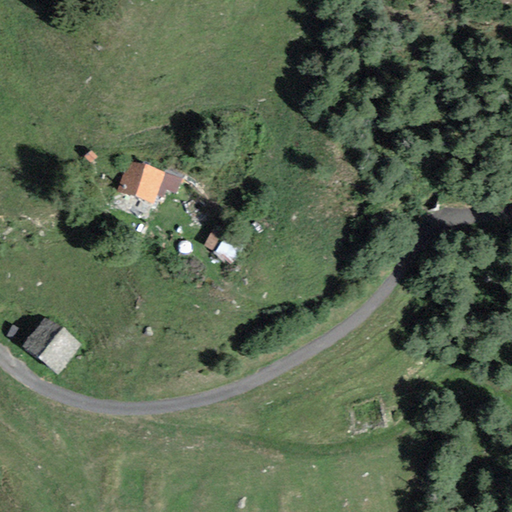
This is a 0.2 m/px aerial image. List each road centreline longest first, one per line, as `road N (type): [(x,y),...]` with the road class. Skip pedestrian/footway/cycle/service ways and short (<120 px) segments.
road 1 (unclassified): [(0,357),(63,401),(140,409),(242,388),(377,297),(426,227),(455,211),(511,211)]
road 2 (track): [(82,403),(156,431),(232,433),(309,450),(350,448),(403,431),(436,391),(456,381),(511,406)]
